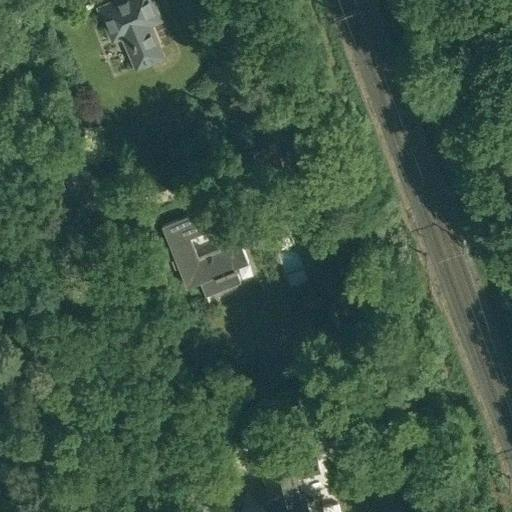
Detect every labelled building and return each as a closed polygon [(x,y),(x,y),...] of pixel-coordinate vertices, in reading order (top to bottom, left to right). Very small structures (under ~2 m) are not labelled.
[(128,32),(140,59),(161,49),(150,23),(160,19),(152,0),(116,0),(100,7),(114,38),(128,32)] [(292,149),(283,153),(287,164),(296,160),(292,149)] [(200,280),(206,294),(241,280),(235,266),(248,261),(241,243),(261,235),(255,219),(235,227),(224,200),(163,223),(187,285),(200,280)] [(266,214),(275,237),(289,231),(281,209),(266,214)] [(292,245),(257,254),(260,264),(295,255),(292,245)] [(264,277),(249,283),(253,293),(268,287),(264,277)] [(249,284),(215,297),(224,321),(258,308),(249,284)] [(272,502),(274,511),(307,511),(298,477),(321,471),(311,436),(270,448),(277,473),(269,475),(270,480),(263,482),(259,485),(257,488),(257,494),(258,498),(262,501),(266,502),(272,502)]
